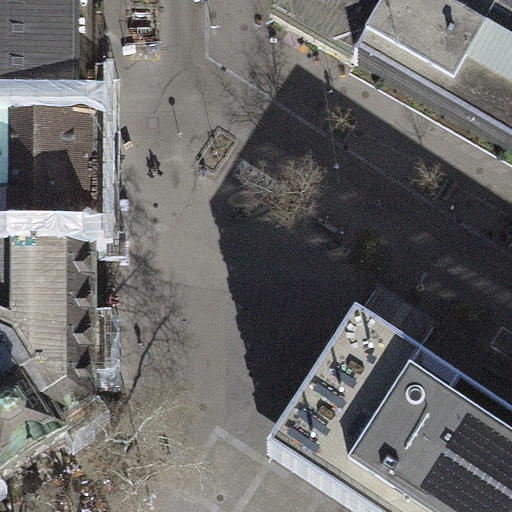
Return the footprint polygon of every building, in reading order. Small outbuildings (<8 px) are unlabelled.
[(0,0),(0,108),(97,109),(96,0),(0,0)] [(396,0),(274,0),(275,23),(355,69),(396,0)] [(413,103),(443,120),(511,159),(511,8),(510,7),(496,0),(396,0),(355,69),(375,81),(413,103)] [(0,255),(94,257),(96,257),(96,181),(97,109),(0,108),(0,255)] [(94,257),(0,255),(0,488),(16,478),(19,481),(49,462),(47,459),(69,445),(62,435),(93,416),(94,328),(94,257)] [(268,459),(349,511),(511,511),(511,425),(459,391),(450,406),(414,383),(424,368),(356,324),(268,459)]
